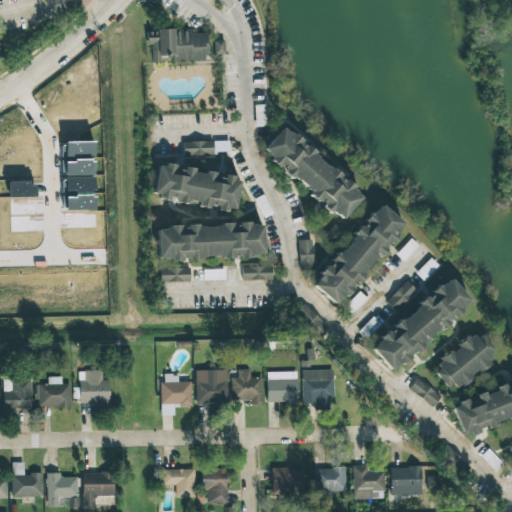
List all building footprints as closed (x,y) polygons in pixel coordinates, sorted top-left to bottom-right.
[(206,33),(189,33),(189,30),(173,30),(173,29),(146,30),(147,46),(151,46),(151,63),(160,63),(160,56),(175,55),(175,62),(207,61),(206,33)] [(224,54),(224,40),(214,41),(214,55),(224,54)] [(343,218),(359,200),(361,196),(333,169),(328,167),(293,134),(280,129),(261,151),(292,179),(295,180),(330,213),(343,218)] [(182,142),(182,156),(213,154),(212,141),(182,142)] [(199,204),(199,206),(218,208),(218,209),(235,211),(239,178),(194,172),(194,168),(157,164),(153,198),(199,204)] [(402,222),(399,221),(378,203),(318,274),(313,287),(335,305),(361,276),(363,272),(397,235),(402,222)] [(263,257),(262,224),(156,227),(157,260),(263,257)] [(297,240),(298,269),(313,268),(311,239),(297,240)] [(271,266),(241,266),(241,280),(271,280),(271,266)] [(188,268),(159,269),(159,282),(189,282),(188,268)] [(224,280),(224,269),(203,270),(203,280),(224,280)] [(471,303),(450,278),(369,346),(391,371),(471,303)] [(386,301),(396,310),(416,290),(405,280),(386,301)] [(345,308),(353,313),(365,297),(357,292),(345,308)] [(293,314),(317,335),(326,325),(303,304),(293,314)] [(447,388),(452,384),(457,391),(492,362),(487,356),(495,350),(481,334),(474,340),(470,335),(451,350),(450,350),(436,361),(441,367),(434,373),(447,388)] [(262,377),(249,378),(249,369),(236,370),(237,377),(229,377),(230,401),(250,400),(250,405),(262,405),(262,377)] [(101,370),(77,371),(78,406),(109,405),(108,380),(101,380),(101,370)] [(301,404),(312,404),(312,409),(328,409),(328,399),(333,399),(332,370),(301,370),(301,404)] [(266,372),(266,403),(296,403),(296,371),(266,372)] [(160,415),(173,415),(173,407),(191,406),(190,382),(177,382),(177,375),(160,375),(160,415)] [(225,376),(194,376),(195,403),(225,403),(225,376)] [(70,407),(69,384),(61,384),(60,377),(46,377),(47,385),(36,385),(37,408),(70,407)] [(30,409),(29,379),(2,380),(3,409),(30,409)] [(408,389),(431,408),(440,397),(416,379),(408,389)] [(511,386),(451,403),(460,434),(511,419),(511,380),(511,381),(511,385),(511,386)] [(468,466),(445,445),(437,454),(460,475),(468,466)] [(41,473),(23,474),(23,463),(10,463),(11,497),(42,497),(41,473)] [(420,495),(420,467),(389,468),(389,495),(420,495)] [(205,503),(226,503),(227,469),(201,468),(201,490),(205,490),(205,503)] [(271,469),(271,498),(304,497),(303,468),(271,469)] [(313,469),(313,492),(344,491),(344,468),(313,469)] [(352,469),(352,498),(383,498),(383,468),(352,469)] [(193,469),(161,470),(162,485),(174,485),(174,498),(194,497),(193,469)] [(82,508),(94,508),(94,496),(113,495),(112,472),(81,473),(82,508)] [(76,477),(60,478),(60,473),(45,473),(46,506),(77,505),(76,477)] [(95,506),(114,505),(114,496),(94,497),(95,506)]
